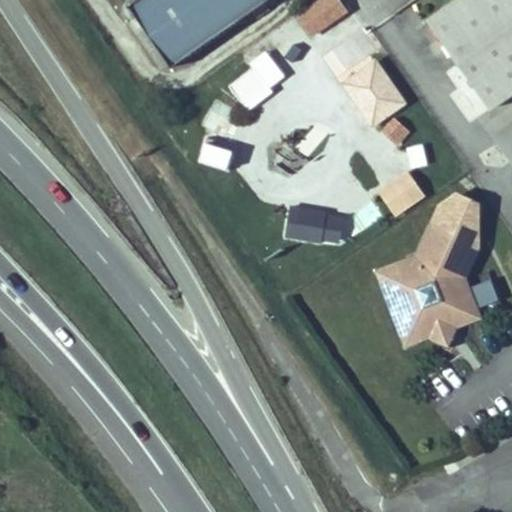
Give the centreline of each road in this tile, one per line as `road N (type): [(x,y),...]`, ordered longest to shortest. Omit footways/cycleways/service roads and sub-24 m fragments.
road 1 (trunk): [(315,511),(195,287),(13,0)]
road 2 (trunk): [(284,511),(140,292),(0,136)]
road 3 (trunk): [(0,272),(76,353),(197,511)]
